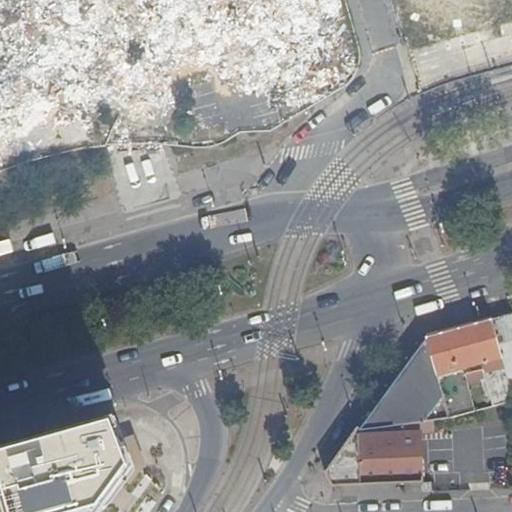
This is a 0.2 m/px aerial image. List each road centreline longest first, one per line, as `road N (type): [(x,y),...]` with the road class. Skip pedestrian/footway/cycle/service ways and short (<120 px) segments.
road 1 (unknown): [(511,179),(412,209),(303,218),(54,265)]
road 2 (unclassified): [(247,341),(155,353),(0,392)]
road 3 (unclassified): [(218,234),(84,283),(0,296)]
road 4 (tertiary): [(277,489),(319,421),(366,306)]
road 5 (tertiary): [(161,367),(199,392),(209,418),(208,470),(186,511)]
road 6 (primary): [(0,408),(161,367)]
road 7 (residential): [(511,505),(353,511)]
road 8 (primary): [(511,264),(366,306)]
road 9 (primary): [(366,306),(247,341)]
